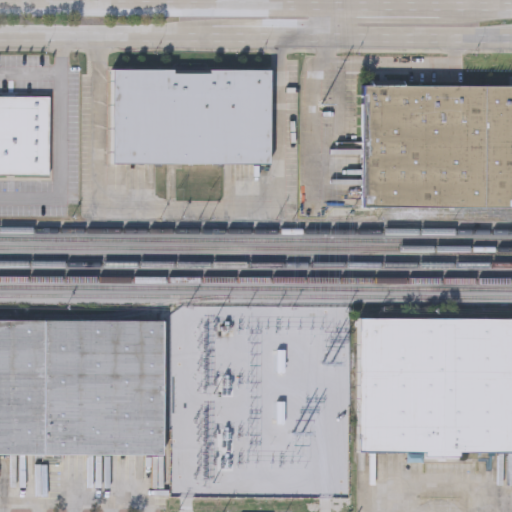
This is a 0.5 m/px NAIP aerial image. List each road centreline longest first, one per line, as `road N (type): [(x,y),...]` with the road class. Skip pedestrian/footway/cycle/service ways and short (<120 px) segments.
road 1 (secondary): [(320,4),(0,3)]
road 2 (secondary): [(0,38),(214,38)]
road 3 (secondary): [(330,38),(511,38)]
road 4 (secondary): [(442,6),(320,4)]
